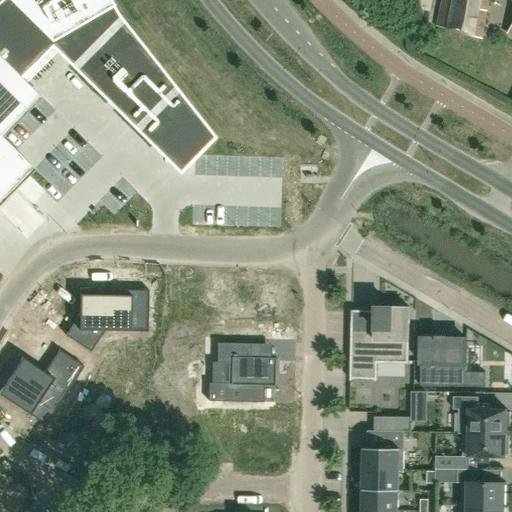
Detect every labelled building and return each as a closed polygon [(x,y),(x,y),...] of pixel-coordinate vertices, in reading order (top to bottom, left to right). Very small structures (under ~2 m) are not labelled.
[(0,0),(0,56),(20,76),(51,45),(57,51),(179,173),(215,137),(118,14),(110,0),(0,0)] [(480,35),(486,0),(440,0),(436,25),(480,35)] [(0,202),(34,168),(2,136),(41,97),(20,76),(0,56),(0,202)] [(79,314),(65,335),(90,351),(104,331),(148,331),(148,290),(79,288),(79,314)] [(376,306),(376,311),(375,333),(353,332),(353,330),(351,330),(350,380),(352,380),(352,378),(375,379),(375,381),(377,381),(377,363),(408,363),(409,307),(392,307),(392,306),(390,306),(390,307),(377,307),(377,306),(376,306)] [(421,337),(420,385),(485,387),(486,372),(466,371),(466,338),(447,338),(447,335),(445,335),(445,338),(437,338),(437,335),(435,335),(435,338),(421,337)] [(163,337),(163,353),(179,354),(179,338),(163,337)] [(146,341),(146,353),(162,353),(162,341),(146,341)] [(251,357),(251,343),(217,343),(217,363),(231,363),(230,383),(208,383),(208,401),(263,402),(264,385),(274,386),(275,358),(271,357),(251,357)] [(22,357),(0,390),(0,394),(30,414),(38,402),(53,412),(84,366),(59,349),(44,371),(22,357)] [(479,397),(454,396),(453,409),(459,409),(459,432),(510,433),(511,412),(507,412),(507,409),(491,409),(491,404),(478,404),(479,397)] [(410,431),(410,417),(374,416),(374,430),(376,430),(410,431)] [(510,433),(459,432),(459,433),(463,433),(463,456),(477,457),(476,461),(490,462),(490,457),(506,457),(506,455),(510,455),(510,433)] [(363,469),(404,470),(404,449),(363,448),(363,449),(364,449),(363,469)] [(436,456),(436,468),(444,468),(444,456),(436,456)] [(404,470),(363,469),(363,489),(362,489),(399,490),(399,471),(404,471),(404,470)] [(462,483),(462,505),(505,506),(506,482),(502,482),(482,481),(482,469),(458,469),(457,483),(462,483)] [(427,483),(435,483),(435,471),(427,471),(427,483)] [(399,491),(399,490),(362,489),(362,490),(363,490),(362,510),(398,511),(399,491)] [(421,499),(420,511),(428,511),(429,499),(421,499)]
